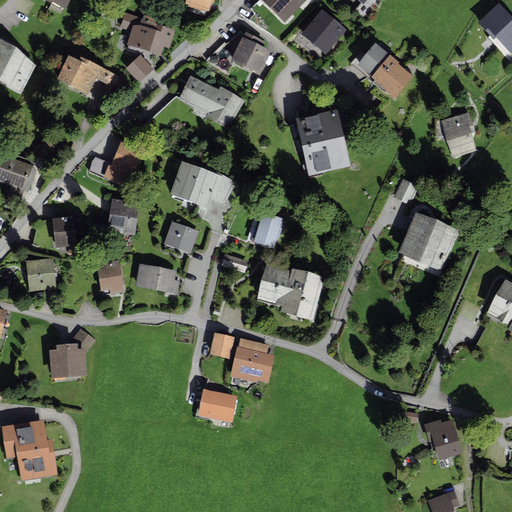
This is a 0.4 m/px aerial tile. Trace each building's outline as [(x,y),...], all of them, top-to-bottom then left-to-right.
[(49,0),(65,8),(69,0),(49,0)] [(185,0),(184,3),(209,11),(211,2),(214,3),(214,0),(185,0)] [(280,0),(292,11),(301,0),(280,0)] [(511,16),(499,2),(477,23),(493,39),(495,37),(511,54),(511,52),(511,16)] [(289,12),(278,3),(266,19),(277,28),(289,12)] [(322,10),(302,34),(325,54),(346,31),(322,10)] [(131,31),(127,43),(129,44),(127,49),(153,58),(154,53),(161,55),(164,47),(170,49),(176,30),(155,23),(156,20),(143,16),(142,19),(125,13),(120,27),(131,31)] [(224,42),(206,60),(228,74),(234,61),(261,74),(271,50),(263,46),(264,41),(245,32),(245,33),(239,30),(227,44),(224,42)] [(0,39),(0,80),(21,92),(36,65),(16,46),(0,39)] [(375,42),(357,64),(372,75),(390,54),(375,42)] [(371,76),(386,88),(385,90),(395,98),(413,76),(411,74),(412,73),(405,68),(405,69),(398,63),(400,62),(390,54),(372,75),(371,76)] [(68,55),(57,79),(89,94),(96,79),(103,83),(99,91),(118,100),(128,79),(81,56),(79,60),(68,55)] [(134,71),(141,79),(151,70),(144,62),(134,71)] [(220,86),(218,89),(190,75),(178,100),(174,97),(148,121),(163,139),(191,113),(193,108),(207,113),(205,116),(227,128),(245,101),(220,86)] [(295,118),(308,176),(351,166),(338,108),(295,118)] [(469,112),(441,121),(453,159),(477,151),(471,133),(475,132),(469,112)] [(44,139),(38,158),(52,162),(58,144),(44,139)] [(107,164),(102,176),(128,186),(140,155),(118,147),(111,166),(107,164)] [(0,182),(10,186),(7,193),(22,198),(24,192),(29,193),(38,167),(31,164),(32,161),(12,154),(11,158),(2,155),(0,159),(0,182)] [(182,161),(169,194),(207,208),(212,198),(224,203),(233,181),(222,174),(221,175),(182,161)] [(401,180),(393,197),(410,205),(418,187),(401,180)] [(139,203),(112,199),(107,229),(117,231),(117,232),(134,235),(139,203)] [(264,208),(253,242),(273,248),(280,227),(283,228),(287,219),(283,218),(284,214),(264,208)] [(416,211),(399,252),(443,270),(460,230),(416,211)] [(74,216),(52,218),(54,230),(55,246),(55,248),(79,246),(81,219),(74,220),(74,216)] [(172,221),(164,244),(190,253),(198,231),(172,221)] [(55,246),(54,230),(46,231),(46,228),(36,228),(32,245),(46,249),(47,247),(55,246)] [(225,254),(221,267),(245,273),(248,260),(225,254)] [(26,260),(29,291),(56,288),(53,258),(26,260)] [(97,263),(101,290),(110,289),(111,294),(124,292),(123,285),(126,285),(122,263),(119,263),(119,259),(97,263)] [(140,264),(135,286),(177,295),(180,281),(174,279),(176,271),(140,264)] [(266,264),(256,299),(281,306),(280,310),(313,319),(325,277),(292,268),(291,271),(266,264)] [(511,280),(504,276),(485,312),(510,325),(508,329),(511,331),(511,280)] [(56,348),(48,349),(50,379),(87,375),(85,355),(95,340),(80,329),(70,343),(55,344),(56,348)] [(234,337),(214,332),(209,354),(229,359),(234,337)] [(269,345),(240,339),(239,347),(237,347),(230,376),(257,382),(257,381),(268,383),(275,355),(267,353),(269,345)] [(207,379),(206,389),(222,392),(223,387),(207,379)] [(206,389),(203,389),(198,415),(232,422),(237,395),(222,392),(206,389)] [(417,423),(418,413),(405,412),(404,421),(417,423)] [(43,419),(2,426),(7,458),(17,456),(21,481),(58,475),(52,439),(47,440),(43,419)] [(440,420),(424,424),(428,439),(432,438),(439,460),(463,453),(453,419),(441,423),(440,420)] [(455,511),(454,508),(459,506),(454,491),(428,500),(432,511),(455,511)]
